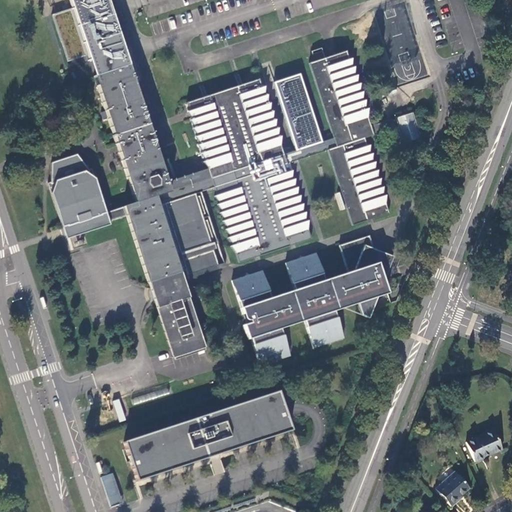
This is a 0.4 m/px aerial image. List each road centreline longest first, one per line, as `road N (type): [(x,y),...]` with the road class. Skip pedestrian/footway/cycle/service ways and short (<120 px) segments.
road 1 (tertiary): [(96,511),(23,277)]
road 2 (secondary): [(511,103),(434,310)]
road 3 (secondary): [(434,310),(351,511)]
road 4 (tertiary): [(0,305),(66,511)]
